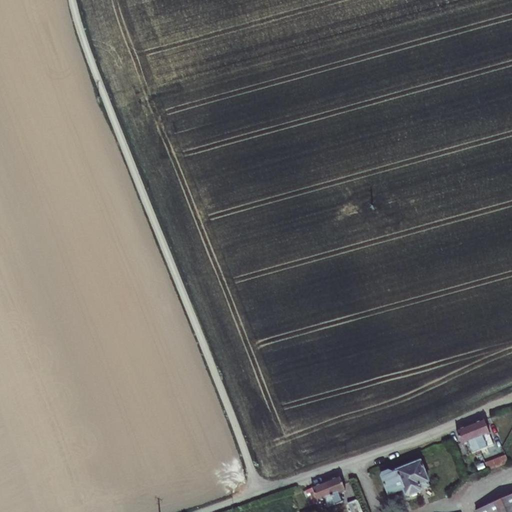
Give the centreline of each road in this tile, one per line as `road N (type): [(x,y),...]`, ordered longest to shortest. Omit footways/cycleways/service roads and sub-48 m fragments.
road 1 (unclassified): [(258,492),(72,0)]
road 2 (unclassified): [(258,492),(511,399)]
